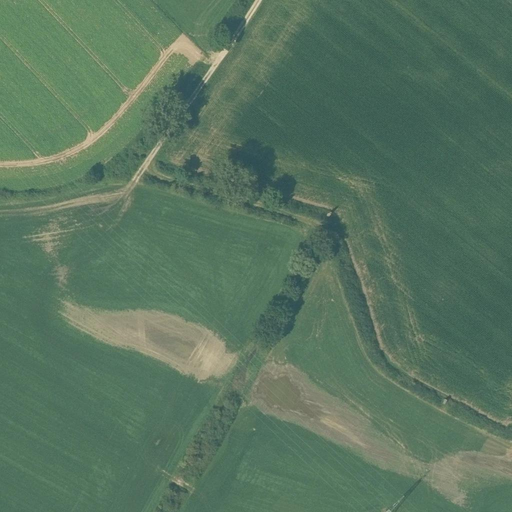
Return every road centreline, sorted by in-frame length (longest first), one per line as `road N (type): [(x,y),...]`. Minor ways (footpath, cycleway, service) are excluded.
road 1 (track): [(253,0),(134,171),(95,210)]
road 2 (track): [(134,171),(316,223)]
